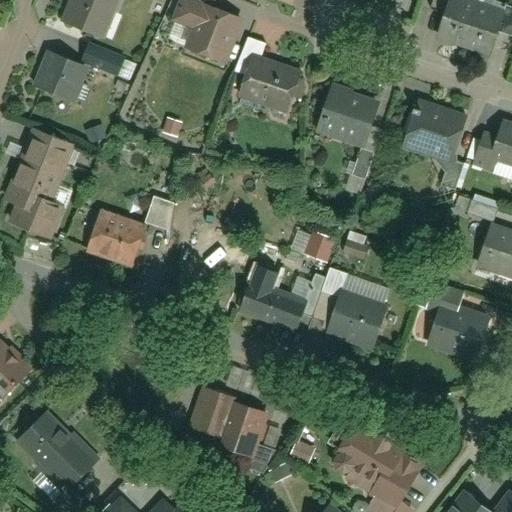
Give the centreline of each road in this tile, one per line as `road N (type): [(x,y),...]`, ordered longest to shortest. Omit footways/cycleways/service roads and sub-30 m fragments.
road 1 (residential): [(0,265),(485,425)]
road 2 (residential): [(403,49),(336,25),(327,54),(391,76)]
